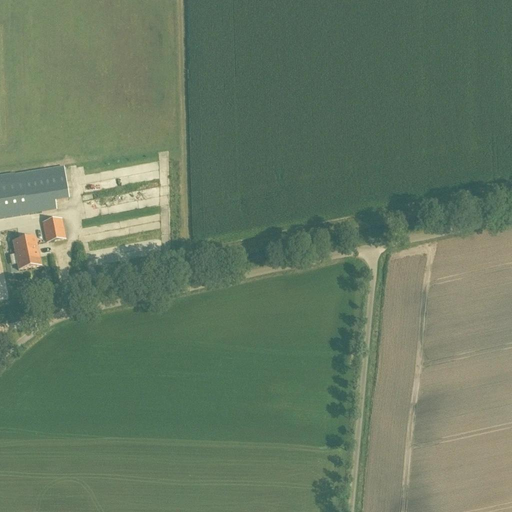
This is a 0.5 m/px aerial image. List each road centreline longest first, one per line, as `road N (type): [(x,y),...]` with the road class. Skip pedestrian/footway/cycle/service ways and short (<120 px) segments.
road 1 (unclassified): [(52,320),(374,246)]
road 2 (track): [(186,288),(177,0)]
road 3 (unclassified): [(350,511),(374,246)]
road 4 (unclassified): [(374,246),(511,217)]
